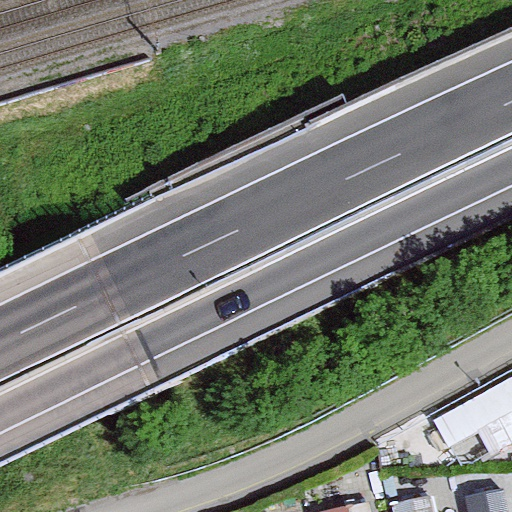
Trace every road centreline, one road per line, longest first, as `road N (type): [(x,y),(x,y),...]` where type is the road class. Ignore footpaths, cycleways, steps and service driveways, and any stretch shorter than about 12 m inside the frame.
road 1 (motorway): [(0,414),(511,168)]
road 2 (motorway): [(511,100),(0,343)]
road 3 (residential): [(147,511),(250,477),(511,338)]
